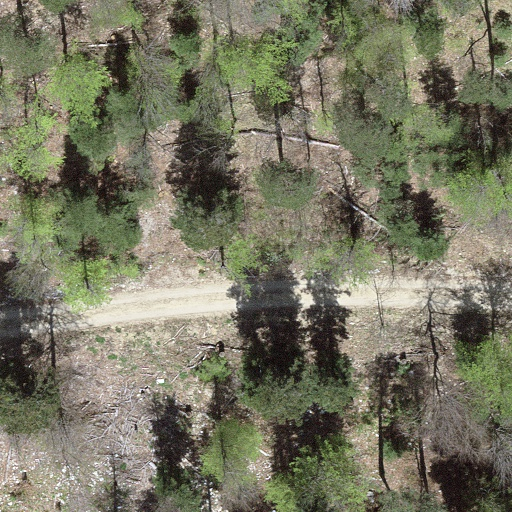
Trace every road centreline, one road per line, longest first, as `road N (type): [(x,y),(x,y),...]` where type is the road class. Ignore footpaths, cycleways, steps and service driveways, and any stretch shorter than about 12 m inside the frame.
road 1 (track): [(511,304),(243,298),(0,328)]
road 2 (track): [(0,44),(118,0)]
